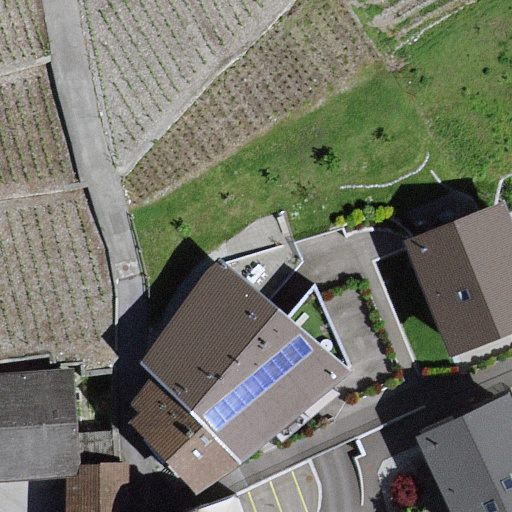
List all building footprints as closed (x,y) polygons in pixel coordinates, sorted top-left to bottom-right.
[(511,230),(502,204),(412,237),(415,245),(452,347),(511,324),(511,230)] [(273,307),(218,259),(144,362),(157,377),(141,399),(140,419),(197,487),(239,458),(302,406),(344,365),(273,307)] [(73,369),(0,373),(0,480),(64,473),(73,473),(80,464),(73,369)] [(511,511),(511,400),(509,393),(418,436),(454,511),(511,511)] [(125,511),(125,461),(80,464),(73,473),(64,473),(65,511),(125,511)]
